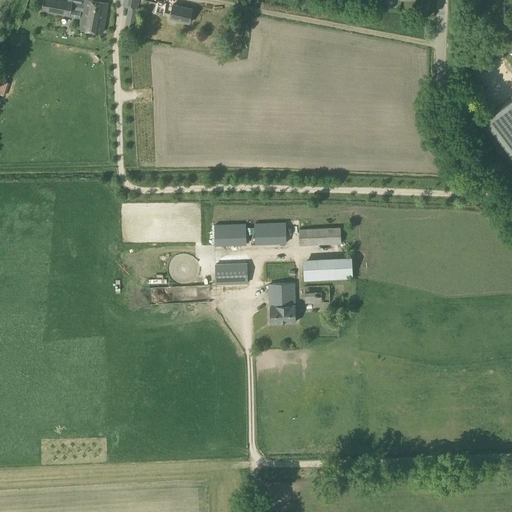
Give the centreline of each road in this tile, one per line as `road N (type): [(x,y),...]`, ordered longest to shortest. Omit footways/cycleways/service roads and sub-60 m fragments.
road 1 (track): [(249,511),(248,470),(511,459)]
road 2 (unclassified): [(511,209),(441,119),(438,0)]
road 3 (unknown): [(257,470),(239,326)]
